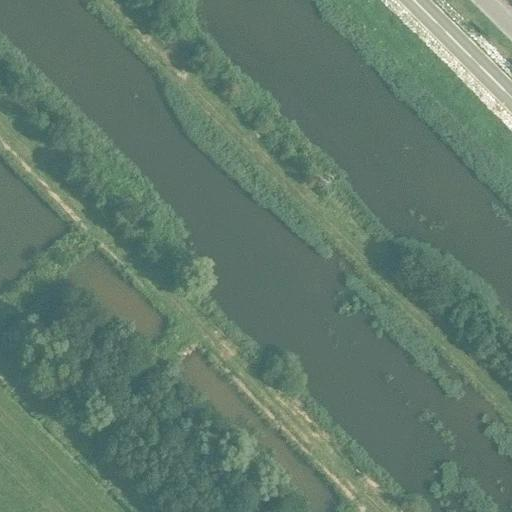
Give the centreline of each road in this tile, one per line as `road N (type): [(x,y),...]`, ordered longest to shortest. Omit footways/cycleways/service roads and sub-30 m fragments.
road 1 (track): [(108,0),(511,404)]
road 2 (secondary): [(403,0),(511,109)]
road 3 (secondary): [(511,90),(422,0)]
